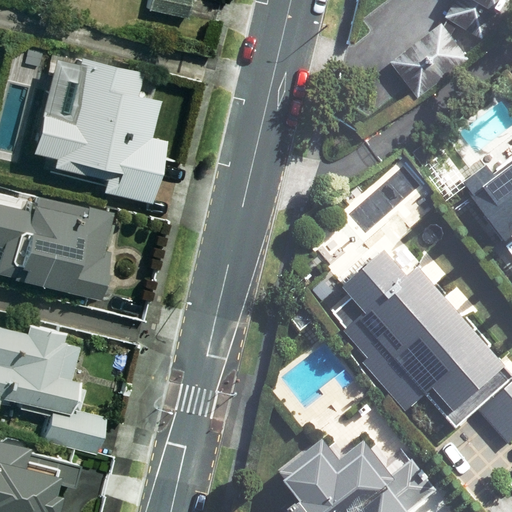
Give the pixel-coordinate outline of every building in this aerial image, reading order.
[(455,0),(445,19),(481,40),(503,0),(455,0)] [(465,62),(438,26),(388,64),(416,99),(465,62)] [(26,154),(43,158),(40,168),(92,179),(89,191),(148,203),(162,138),(145,135),(153,97),(129,92),(134,70),(63,56),(51,116),(34,112),(26,154)] [(511,162),(472,192),(465,198),(511,260),(511,162)] [(111,217),(4,192),(0,207),(0,280),(92,301),(111,217)] [(335,289),(356,314),(336,330),(364,362),(359,366),(400,413),(424,393),(445,417),(497,372),(414,275),(404,283),(378,252),(335,289)] [(75,381),(62,379),(69,348),(57,346),(60,335),(12,325),(10,336),(0,334),(0,400),(44,409),(37,444),(92,455),(100,417),(69,410),(75,381)] [(511,438),(511,377),(475,409),(505,444),(511,438)] [(408,459),(384,478),(356,442),(332,461),(316,441),(268,478),(289,505),(279,511),(406,511),(433,491),(408,459)] [(45,511),(52,485),(71,489),(77,461),(0,444),(0,511),(45,511)]
